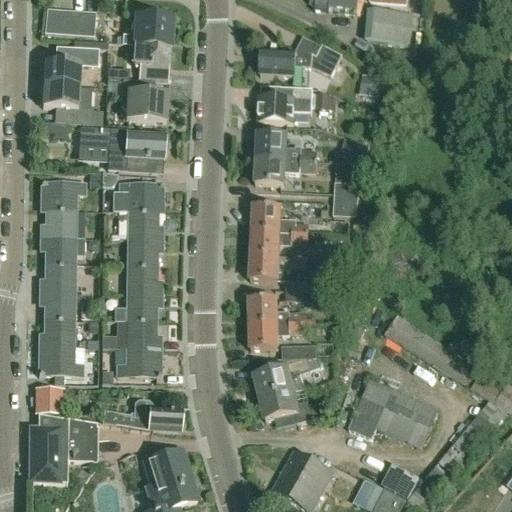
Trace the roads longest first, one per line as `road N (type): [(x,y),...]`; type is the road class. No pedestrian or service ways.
road 1 (residential): [(240,511),(206,387),(217,0)]
road 2 (residential): [(12,511),(17,0)]
